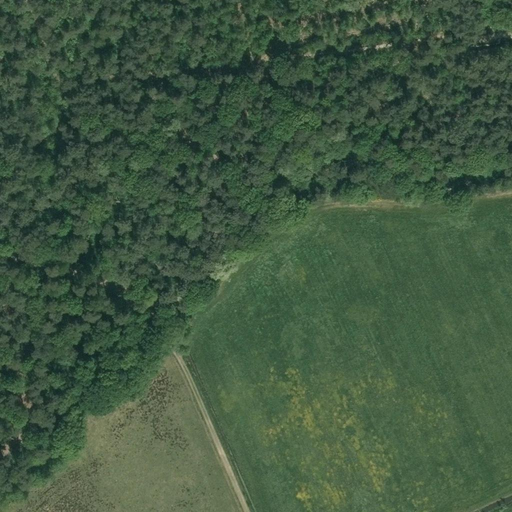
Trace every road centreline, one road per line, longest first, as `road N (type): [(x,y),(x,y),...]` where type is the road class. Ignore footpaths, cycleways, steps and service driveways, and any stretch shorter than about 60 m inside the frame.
road 1 (track): [(0,185),(59,123),(67,87),(511,31)]
road 2 (track): [(0,251),(122,292),(154,318),(176,350),(245,511)]
road 3 (track): [(0,278),(23,381),(23,435),(0,468)]
